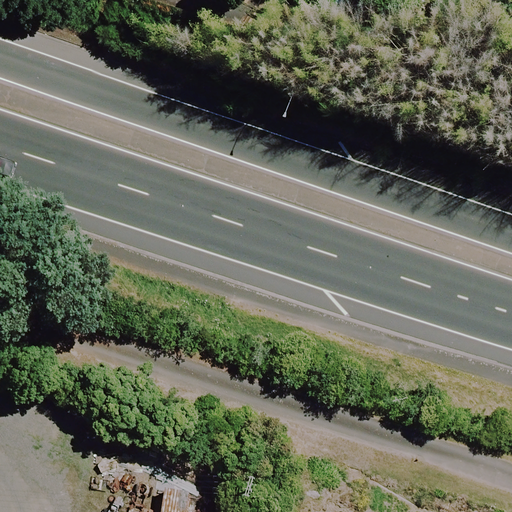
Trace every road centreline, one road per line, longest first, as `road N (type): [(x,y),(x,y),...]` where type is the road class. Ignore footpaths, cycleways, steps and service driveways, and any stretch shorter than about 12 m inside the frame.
road 1 (residential): [(0,310),(511,488)]
road 2 (trunk): [(0,60),(511,236)]
road 3 (trunk): [(511,306),(0,144)]
